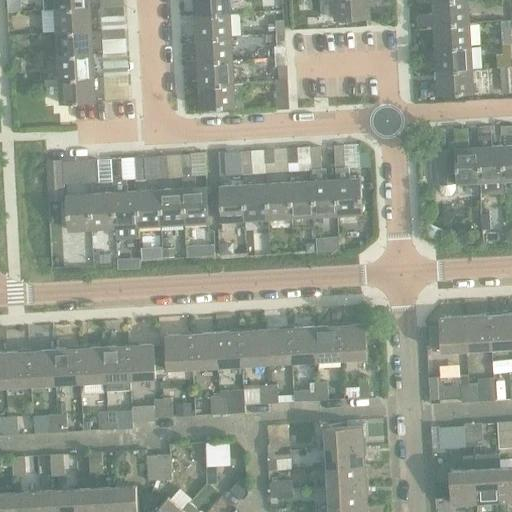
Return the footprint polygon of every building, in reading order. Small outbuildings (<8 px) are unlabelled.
[(90,0),(44,0),(45,10),(55,10),(91,8),(90,0)] [(230,0),(194,0),(195,15),(231,13),(230,0)] [(334,0),(335,20),(370,18),(370,5),(385,4),(385,0),(334,0)] [(444,0),(433,1),(434,12),(418,13),(419,26),(435,25),(470,23),(468,0),(444,0)] [(101,7),(101,9),(102,17),(125,15),(124,7),(124,6),(101,7)] [(91,8),(55,10),(57,33),(92,31),(91,8)] [(231,13),(195,15),(197,38),(232,36),(231,13)] [(276,21),(276,34),(285,33),(284,20),(276,21)] [(511,20),(502,21),(503,34),(511,33),(511,20)] [(435,25),(436,48),(471,46),(470,23),(435,25)] [(102,31),(103,32),(103,40),(126,39),(125,31),(126,31),(126,29),(102,31)] [(92,31),(57,33),(58,56),(93,54),(92,31)] [(285,33),(276,34),(277,47),(286,47),(285,33)] [(232,36),(197,38),(198,62),(233,60),(232,36)] [(471,46),(436,48),(437,71),(473,69),(471,46)] [(104,54),(104,55),(105,63),(127,62),(127,54),(127,53),(104,54)] [(93,54),(58,56),(59,80),(95,78),(93,54)] [(233,60),(198,62),(199,85),(235,83),(233,60)] [(278,67),(279,80),(288,80),(287,67),(278,67)] [(473,69),(437,71),(439,95),(474,93),(473,69)] [(105,77),(105,78),(106,86),(128,85),(128,77),(128,76),(105,77)] [(95,78),(59,80),(61,104),(96,102),(95,78)] [(288,80),(279,80),(276,80),(278,110),(290,109),(288,80)] [(235,83),(199,85),(201,109),(244,107),(242,83),(235,84),(235,83)] [(502,126),(501,126),(501,135),(502,135),(511,134),(511,125),(502,126)] [(479,127),(477,127),(479,147),(481,183),(481,193),(504,191),(503,181),(504,181),(502,145),(493,146),(492,127),(479,127)] [(479,147),(470,147),(469,128),(456,129),(454,129),(455,138),(454,138),(455,149),(438,151),(440,190),(442,193),(445,196),(451,196),(454,193),(456,189),(456,184),(457,184),(481,183),(479,147)] [(511,144),(502,145),(504,181),(511,180),(511,144)] [(335,146),(337,179),(339,215),(363,213),(361,178),(350,178),(350,167),(345,168),(344,145),(336,146),(335,146)] [(311,147),(313,169),(313,181),(314,181),(316,216),(339,215),(337,179),(327,180),(326,168),(322,169),(321,147),(313,147),(311,147)] [(290,148),(288,148),(290,171),(291,171),(299,171),(298,148),(289,149),(290,148)] [(266,150),(265,150),(266,173),(268,173),(276,172),(274,149),(266,150)] [(243,151),(242,151),(243,174),(244,174),(252,173),(251,151),(243,151)] [(228,152),(220,153),(220,152),(219,152),(220,175),(221,175),(229,175),(228,152)] [(370,153),(360,153),(360,168),(371,167),(370,153)] [(181,155),(183,188),(185,223),(210,222),(208,187),(196,187),(196,175),(192,175),(190,154),(183,155),(183,154),(181,155)] [(160,156),(158,156),(160,179),(161,178),(169,178),(168,156),(160,156)] [(136,157),(135,157),(136,180),(138,180),(146,179),(144,157),(136,157)] [(112,158),(114,192),(116,227),(116,239),(139,238),(139,226),(137,191),(128,191),(127,179),(122,179),(121,158),(113,159),(113,158),(112,158)] [(90,160),(89,160),(90,182),(91,182),(99,182),(98,160),(90,160)] [(47,162),(48,187),(63,186),(62,161),(47,162)] [(314,181),(313,181),(290,182),(292,217),(316,216),(314,181)] [(290,182),(267,183),(269,219),(292,217),(290,182)] [(267,183),(244,184),(246,220),(269,219),(267,183)] [(246,220),(244,184),(220,186),(222,221),(246,220)] [(183,188),(160,189),(162,225),(185,223),(183,188)] [(160,189),(137,191),(139,226),(162,225),(160,189)] [(114,192),(91,193),(93,229),(116,227),(114,192)] [(93,229),(91,193),(66,195),(68,230),(93,229)] [(428,226),(425,235),(439,241),(440,238),(444,230),(429,224),(428,226)] [(338,237),(329,237),(329,252),(339,251),(338,237)] [(310,243),(306,248),(306,250),(307,252),(316,252),(315,250),(315,243),(310,243)] [(211,245),(206,246),(206,256),(215,256),(214,245),(211,245)] [(174,248),(164,249),(165,258),(175,257),(174,248)] [(111,254),(101,255),(101,264),(111,264),(111,254)] [(128,259),(118,260),(118,265),(118,270),(128,270),(128,264),(128,259)] [(511,313),(491,315),(492,349),(511,347),(511,313)] [(491,315),(466,316),(468,350),(492,349),(491,315)] [(468,350),(466,316),(440,318),(442,352),(468,350)] [(366,324),(340,325),(342,359),(368,358),(366,324)] [(340,325),(315,327),(317,361),(342,359),(340,325)] [(315,327),(291,328),(293,362),(317,361),(315,327)] [(291,328),(266,330),(268,364),(293,362),(291,328)] [(266,330),(241,331),(243,365),(268,364),(266,330)] [(241,331),(216,332),(218,367),(243,365),(241,331)] [(216,332),(192,334),(193,368),(218,367),(216,332)] [(193,368),(192,334),(166,335),(168,370),(193,368)] [(154,344),(129,346),(131,380),(156,378),(154,344)] [(129,346),(104,347),(106,381),(105,381),(106,391),(131,390),(131,380),(129,346)] [(104,347),(79,348),(81,383),(105,381),(106,381),(104,347)] [(79,348),(54,350),(56,384),(81,383),(79,348)] [(54,350),(30,351),(32,385),(56,384),(54,350)] [(30,351),(5,353),(7,387),(32,385),(30,351)] [(461,376),(439,377),(440,399),(462,398),(461,384),(461,376)] [(369,380),(360,380),(361,398),(370,398),(369,380)] [(327,382),(319,383),(320,401),(328,400),(327,382)] [(320,401),(319,383),(310,383),(311,401),(320,401)] [(478,383),(470,384),(471,402),(479,401),(478,383)] [(470,384),(461,384),(462,398),(462,402),(471,402),(470,384)] [(260,386),(261,404),(270,403),(269,385),(260,386)] [(278,385),(269,385),(270,403),(279,403),(278,385)] [(221,414),(220,396),(211,397),(212,414),(221,414)] [(229,396),(220,396),(221,414),(230,414),(229,396)] [(165,417),(164,399),(155,400),(156,418),(165,417)] [(172,399),(164,399),(165,417),(173,417),(172,399)] [(66,404),(58,404),(59,415),(66,414),(66,404)] [(117,411),(108,412),(109,430),(118,429),(117,411)] [(109,430),(108,412),(99,412),(100,430),(109,430)] [(59,415),(58,415),(59,433),(68,432),(67,414),(66,414),(59,415)] [(59,433),(58,415),(50,415),(51,433),(59,433)] [(10,435),(9,417),(0,418),(1,436),(10,435)] [(18,417),(9,417),(10,435),(19,435),(18,417)] [(482,423),(473,424),(474,442),(483,441),(482,423)] [(474,442),(473,424),(465,424),(466,442),(474,442)] [(325,428),(327,448),(365,446),(364,426),(325,428)] [(268,446),(268,451),(290,450),(290,442),(270,443),(268,446)] [(365,446),(327,448),(328,467),(366,465),(365,446)] [(135,450),(128,451),(129,472),(136,472),(135,450)] [(290,450),(268,451),(268,457),(271,459),(291,458),(290,450)] [(125,451),(115,451),(115,460),(126,460),(125,451)] [(90,453),(90,464),(103,463),(102,452),(90,453)] [(476,469),(478,503),(503,501),(501,467),(500,467),(500,453),(475,455),(476,469)] [(51,455),(52,466),(65,465),(64,454),(51,455)] [(160,480),(173,480),(171,454),(159,455),(160,480)] [(148,481),(160,480),(159,455),(147,455),(148,481)] [(13,457),(13,468),(26,467),(25,456),(13,457)] [(103,463),(90,464),(91,474),(104,474),(103,463)] [(65,465),(52,466),(52,476),(65,476),(65,465)] [(366,465),(328,467),(329,486),(367,484),(366,465)] [(511,466),(501,467),(503,501),(511,500),(511,466)] [(26,467),(13,468),(14,478),(27,478),(26,467)] [(217,467),(207,468),(208,485),(218,484),(217,467)] [(478,503),(476,469),(451,470),(452,504),(478,503)] [(242,477),(230,491),(241,500),(246,495),(244,480),(242,477)] [(270,484),(270,490),(292,489),(292,480),(272,482),(270,484)] [(367,484),(329,486),(330,506),(368,503),(367,484)] [(138,511),(137,486),(117,487),(118,511),(138,511)] [(118,511),(117,487),(98,488),(99,511),(118,511)] [(445,487),(435,487),(435,497),(446,497),(445,487)] [(99,511),(98,488),(79,489),(79,511),(99,511)] [(79,511),(79,489),(59,490),(60,511),(79,511)] [(292,489),(270,490),(271,495),(273,498),(293,496),(292,489)] [(60,511),(59,490),(40,491),(41,511),(60,511)] [(41,511),(40,491),(21,492),(22,511),(41,511)] [(22,511),(21,492),(2,494),(3,511),(22,511)] [(181,511),(184,510),(169,497),(155,511),(181,511)] [(368,511),(368,503),(330,506),(330,511),(368,511)]
